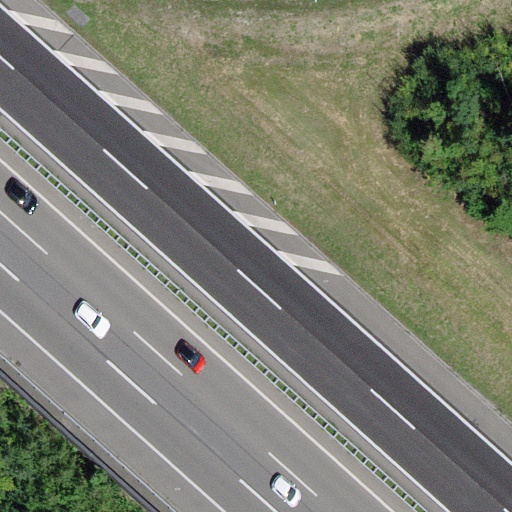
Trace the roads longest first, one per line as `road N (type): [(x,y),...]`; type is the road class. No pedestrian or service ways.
road 1 (motorway): [(505,511),(0,55)]
road 2 (motorway): [(0,235),(306,511)]
